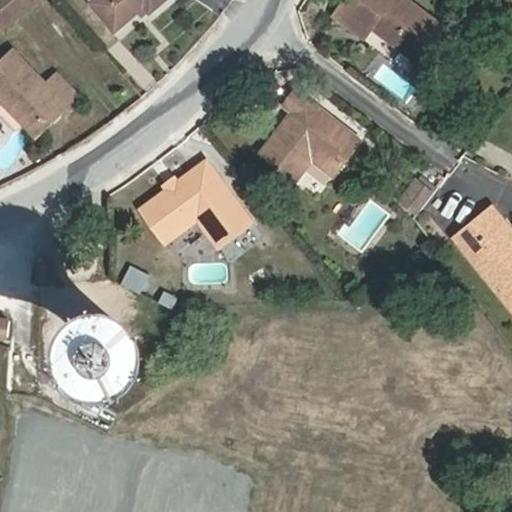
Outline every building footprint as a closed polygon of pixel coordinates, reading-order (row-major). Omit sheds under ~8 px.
[(0,0),(0,22),(6,30),(39,0),(0,0)] [(95,0),(94,1),(118,30),(148,4),(154,11),(166,0),(95,0)] [(411,0),(348,0),(338,13),(367,35),(373,26),(423,61),(424,62),(448,27),(411,0)] [(446,54),(435,46),(424,62),(423,61),(414,75),(419,78),(430,77),(446,54)] [(0,65),(0,95),(12,108),(18,102),(40,125),(66,100),(71,105),(81,95),(62,73),(51,84),(16,49),(0,65)] [(467,86),(459,80),(451,93),(460,98),(467,86)] [(299,87),(286,101),(298,111),(265,150),(296,179),(315,159),(332,174),(360,141),(299,87)] [(18,102),(12,108),(39,136),(71,105),(66,100),(40,125),(18,102)] [(0,148),(0,175),(2,178),(16,165),(0,148)] [(255,218),(209,158),(147,208),(171,238),(201,215),(224,242),(255,218)] [(436,193),(419,181),(404,201),(420,213),(436,193)] [(454,245),(511,313),(511,236),(492,213),(454,245)] [(60,263),(46,260),(43,275),(58,278),(60,263)] [(148,272),(130,264),(121,283),(139,291),(148,272)] [(79,364),(88,373),(75,385),(85,396),(97,385),(126,418),(183,366),(135,313),(79,364)] [(12,319),(0,317),(0,332),(10,334),(12,319)] [(67,379),(71,347),(46,343),(41,375),(67,379)]
